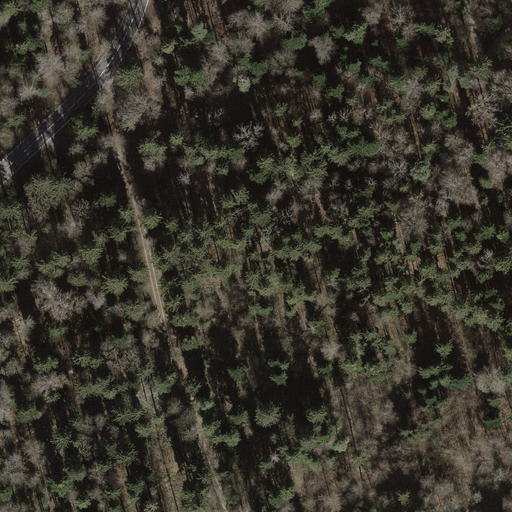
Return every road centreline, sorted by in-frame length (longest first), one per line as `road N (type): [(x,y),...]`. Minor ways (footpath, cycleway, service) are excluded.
road 1 (track): [(224,511),(172,370),(114,103),(99,76)]
road 2 (tertiary): [(139,0),(127,33),(84,95),(0,174)]
road 3 (track): [(511,237),(487,73)]
